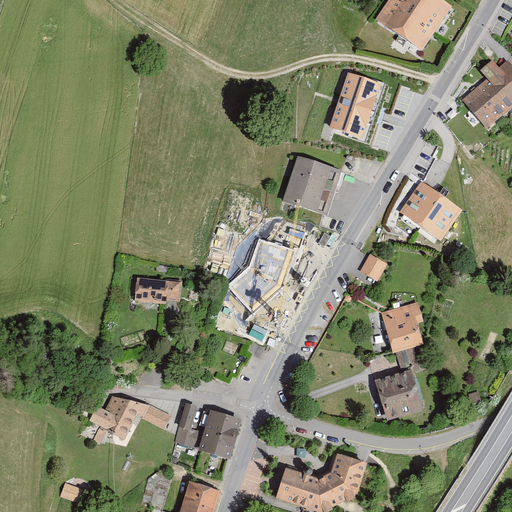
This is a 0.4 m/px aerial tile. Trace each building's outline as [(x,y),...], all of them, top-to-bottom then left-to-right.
[(457,0),(391,0),(382,14),(429,44),(457,0)] [(511,66),(507,61),(499,68),(492,60),(479,71),(487,79),(464,99),(489,127),(511,106),(511,66)] [(386,72),(351,62),(333,120),(369,131),(386,72)] [(343,159),(302,146),(286,195),(327,208),(343,159)] [(466,204),(426,175),(403,208),(443,236),(466,204)] [(282,287),(297,252),(258,239),(249,267),(229,285),(253,313),(282,287)] [(390,260),(372,249),(361,266),(380,277),(390,260)] [(178,287),(139,283),(137,301),(162,303),(162,300),(177,301),(178,287)] [(384,309),(395,347),(398,345),(415,341),(428,337),(422,317),(426,316),(421,299),(384,309)] [(421,363),(415,341),(398,345),(404,368),(418,364),(421,363)] [(404,368),(378,374),(388,412),(428,401),(418,364),(404,368)] [(106,415),(97,410),(90,422),(122,439),(135,414),(144,417),(148,408),(113,401),(106,415)] [(195,409),(186,407),(181,428),(190,431),(195,409)] [(148,408),(144,417),(143,419),(166,430),(171,419),(148,408)] [(237,423),(212,416),(206,435),(202,450),(227,457),(237,423)] [(206,435),(190,431),(181,428),(177,443),(202,450),(206,435)] [(317,483),(287,473),(279,499),(320,511),(355,495),(363,467),(338,459),(332,476),(317,483)] [(75,498),(77,486),(66,483),(63,495),(75,498)] [(212,511),(218,495),(191,487),(183,511),(212,511)]
